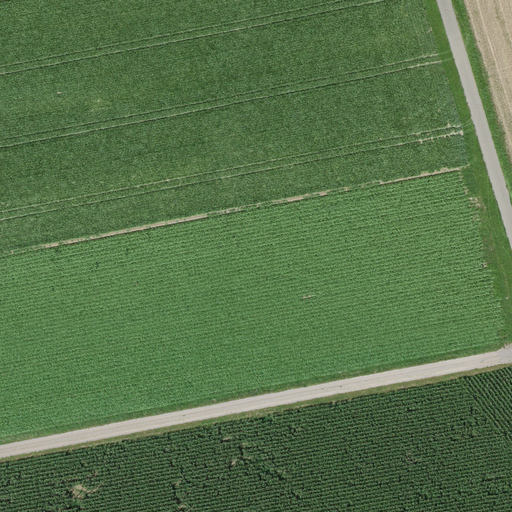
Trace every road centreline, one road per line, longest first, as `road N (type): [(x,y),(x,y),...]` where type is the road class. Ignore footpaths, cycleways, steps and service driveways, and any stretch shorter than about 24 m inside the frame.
road 1 (track): [(511,356),(0,454)]
road 2 (track): [(445,0),(511,221)]
